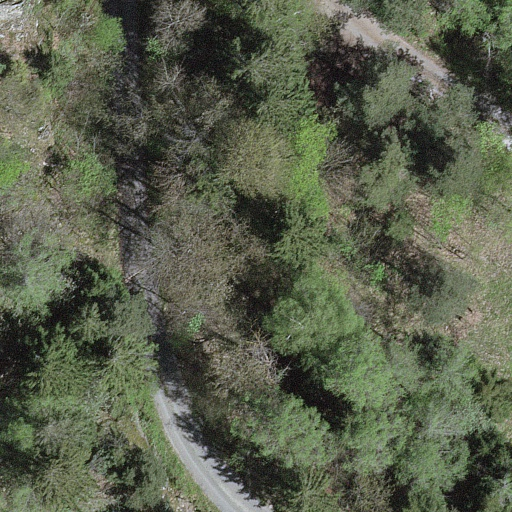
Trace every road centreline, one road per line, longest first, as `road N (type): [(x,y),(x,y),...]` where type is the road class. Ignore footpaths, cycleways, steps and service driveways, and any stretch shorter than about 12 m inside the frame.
road 1 (track): [(118,0),(122,244),(157,410),(231,511)]
road 2 (track): [(511,137),(317,0)]
